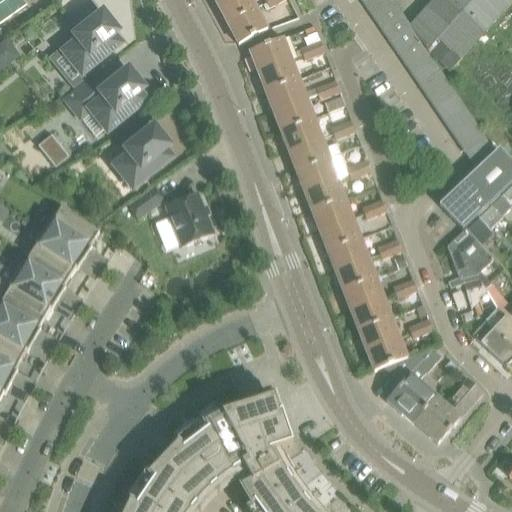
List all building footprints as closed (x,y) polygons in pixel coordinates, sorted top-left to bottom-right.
[(0,0),(0,28),(27,9),(20,0),(0,0)] [(223,0),(216,4),(227,25),(255,10),(249,0),(223,0)] [(263,0),(269,10),(287,0),(286,0),(263,0)] [(358,0),(366,10),(380,0),(358,0)] [(380,0),(366,10),(373,21),(393,8),(388,0),(380,0)] [(416,41),(424,52),(426,54),(448,74),(511,2),(511,0),(435,0),(409,30),(416,41)] [(78,41),(64,53),(82,76),(121,45),(114,37),(118,34),(109,23),(105,26),(90,6),(69,23),(78,35),(75,37),(78,41)] [(373,21),(381,33),(401,19),(393,8),(373,21)] [(266,31),(255,10),(227,25),(238,46),(266,31)] [(381,33),(388,44),(409,30),(401,19),(381,33)] [(315,33),(313,28),(303,32),(305,37),(315,33)] [(388,44),(396,55),(416,41),(409,30),(388,44)] [(249,53),(257,74),(290,61),(289,61),(295,58),(287,39),(282,41),(249,53)] [(396,55),(404,66),(424,52),(416,41),(396,55)] [(300,51),(302,56),(321,49),(319,44),(300,51)] [(324,55),(321,49),(302,56),(304,62),(324,55)] [(404,66),(411,77),(432,63),(426,54),(424,52),(404,66)] [(261,75),(268,92),(294,82),(294,83),(297,81),(290,61),(257,74),(257,75),(261,75)] [(411,77),(419,88),(439,74),(432,63),(411,77)] [(94,80),(63,105),(79,125),(82,122),(92,114),(107,133),(146,102),(139,94),(143,91),(135,80),(131,83),(115,64),(94,80)] [(419,88),(426,99),(447,85),(439,74),(419,88)] [(265,93),(273,114),(305,101),(305,100),(301,100),(294,83),(294,82),(268,92),(265,93)] [(315,91),(318,96),(337,88),(335,83),(315,91)] [(426,99),(434,111),(455,96),(447,85),(426,99)] [(339,94),(337,88),(318,96),(320,102),(339,94)] [(434,111),(442,122),(462,108),(455,96),(434,111)] [(324,106),(327,115),(344,109),(341,99),(324,106)] [(277,115),(283,132),(284,132),(310,122),(313,121),(305,101),(273,114),(273,115),(277,115)] [(442,122),(449,133),(470,119),(462,108),(442,122)] [(449,133),(457,144),(478,130),(470,119),(449,133)] [(129,155),(114,167),(132,190),(172,159),(165,151),(169,148),(160,137),(156,140),(141,120),(120,137),(129,149),(126,151),(129,155)] [(280,133),(288,153),(321,141),(320,140),(316,139),(310,122),(284,132),(283,132),(280,133)] [(331,131),(333,136),(352,128),(350,123),(331,131)] [(355,135),(352,128),(333,136),(335,142),(355,135)] [(465,155),(485,141),(478,130),(457,144),(465,155)] [(68,158),(51,137),(38,148),(55,169),(68,158)] [(294,169),(296,173),(328,161),(321,141),(288,153),(288,154),(292,155),(297,168),(294,169)] [(495,156),(485,141),(465,155),(472,165),(473,163),(479,171),(495,156)] [(511,166),(499,152),(495,156),(479,171),(440,208),(462,231),(511,183),(511,166)] [(28,154),(16,161),(29,182),(40,175),(28,154)] [(366,164),(347,171),(341,156),(328,161),(296,173),(304,193),(336,181),(336,180),(348,176),(368,168),(366,164)] [(370,175),(368,168),(348,176),(351,182),(370,175)] [(308,195),(314,212),(315,212),(341,202),(344,201),(336,181),(304,193),(304,194),(308,195)] [(511,188),(502,198),(511,209),(511,207),(511,188)] [(139,223),(165,204),(155,189),(128,208),(139,223)] [(182,249),(214,236),(198,196),(166,209),(182,249)] [(502,198),(491,208),(501,218),(511,209),(502,198)] [(103,201),(89,212),(98,224),(112,213),(103,201)] [(311,213),(319,233),(352,220),(347,219),(341,202),(315,212),(314,212),(311,213)] [(362,211),(364,216),(383,208),(381,203),(362,211)] [(386,214),(383,208),(364,216),(366,222),(386,214)] [(491,208),(479,219),(490,232),(491,232),(493,234),(505,222),(501,218),(491,208)] [(50,223),(42,234),(84,262),(88,256),(92,251),(90,249),(99,236),(61,210),(51,224),(50,223)] [(479,219),(465,233),(476,246),(490,232),(479,219)] [(323,235),(330,251),(330,252),(356,242),(360,241),(352,220),(319,233),(319,234),(323,235)] [(476,246),(465,233),(448,249),(459,281),(477,277),(492,263),(476,246)] [(81,267),(89,273),(96,262),(88,256),(84,262),(42,234),(35,245),(37,246),(31,255),(30,256),(69,281),(75,271),(77,273),(81,267)] [(327,252),(335,273),(367,260),(363,259),(356,242),(330,252),(330,251),(327,252)] [(377,250),(379,256),(399,248),(397,243),(377,250)] [(401,254),(399,248),(379,256),(381,261),(401,254)] [(63,290),(69,281),(30,256),(31,255),(24,251),(17,262),(22,266),(16,276),(58,302),(62,297),(65,291),(63,290)] [(406,268),(403,258),(394,262),(397,271),(406,268)] [(339,274),(345,291),(346,292),(372,281),(372,282),(375,281),(367,260),(335,273),(335,274),(339,274)] [(106,268),(96,262),(89,273),(99,279),(106,268)] [(55,307),(64,313),(70,302),(62,297),(58,302),(16,276),(9,286),(4,283),(0,289),(0,296),(4,299),(5,298),(44,321),(50,312),(51,313),(55,307)] [(484,292),(488,289),(489,288),(485,279),(472,283),(477,299),(485,294),(484,292)] [(342,292),(350,313),(383,300),(379,299),(372,282),(372,281),(346,292),(345,291),(342,292)] [(393,290),(395,295),(414,288),(412,283),(393,290)] [(480,305),(477,299),(472,283),(464,285),(470,310),(474,308),(479,306),(480,305)] [(416,294),(414,288),(395,295),(397,302),(416,294)] [(457,312),(465,309),(460,295),(452,298),(457,312)] [(39,331),(44,321),(5,298),(4,299),(0,305),(0,324),(34,343),(37,338),(41,332),(39,331)] [(354,314),(361,330),(361,331),(387,321),(388,322),(391,320),(383,300),(350,313),(351,313),(354,314)] [(495,310),(497,312),(497,311),(504,317),(510,311),(499,300),(492,305),(495,310)] [(80,308),(70,302),(64,313),(74,319),(80,308)] [(479,306),(474,308),(478,321),(483,319),(479,306)] [(426,319),(422,308),(416,311),(420,321),(426,319)] [(511,325),(504,317),(497,311),(497,312),(486,323),(494,331),(493,332),(511,350),(511,325)] [(357,331),(366,353),(395,341),(398,340),(398,339),(395,340),(388,322),(387,321),(361,331),(361,330),(357,331)] [(408,330),(410,335),(430,328),(428,323),(408,330)] [(506,370),(511,363),(511,350),(493,332),(494,331),(486,323),(472,338),(506,370)] [(31,349),(40,354),(46,343),(37,338),(34,343),(0,324),(0,352),(20,363),(26,354),(27,355),(31,349)] [(432,334),(430,328),(410,335),(413,341),(432,334)] [(374,373),(380,370),(398,364),(403,362),(403,361),(395,341),(366,353),(374,373)] [(56,349),(46,343),(40,354),(50,360),(56,349)] [(402,416),(413,425),(435,399),(417,383),(425,374),(426,375),(440,359),(430,350),(406,360),(406,359),(403,361),(403,362),(398,364),(380,370),(383,379),(388,387),(395,394),(387,404),(401,416),(402,416)] [(15,373),(20,363),(0,352),(0,379),(11,386),(14,380),(17,374),(15,373)] [(458,372),(450,363),(444,369),(452,378),(457,374),(458,372)] [(8,391),(17,396),(23,385),(14,380),(11,386),(0,379),(0,402),(3,396),(5,397),(8,391)] [(445,407),(435,399),(413,425),(438,447),(483,395),(467,382),(445,407)] [(33,390),(23,385),(17,396),(28,401),(33,390)] [(198,511),(199,511),(200,511),(208,502),(216,493),(219,490),(220,490),(229,483),(239,476),(239,475),(243,473),(249,470),(259,486),(246,494),(257,511),(259,510),(260,511),(325,511),(319,504),(318,499),(315,496),(311,488),(307,477),(304,469),(301,463),(298,456),(293,447),(287,432),(283,422),(273,401),(242,414),(241,412),(209,429),(211,432),(186,451),(183,449),(153,480),(156,483),(138,508),(135,507),(132,511),(198,511)] [(12,432),(2,427),(0,430),(0,440),(7,444),(12,432)]
